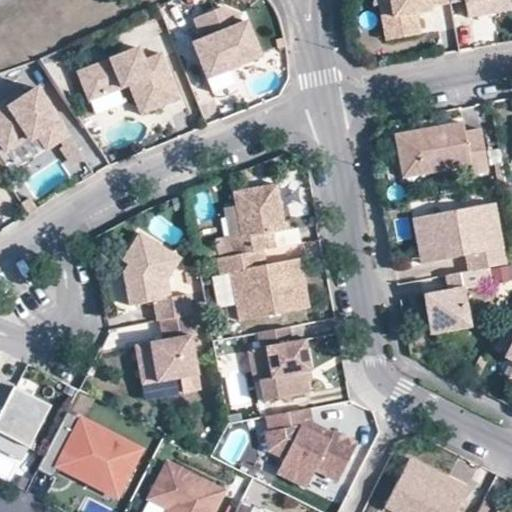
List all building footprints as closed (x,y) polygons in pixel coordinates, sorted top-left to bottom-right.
[(379,3),(381,19),(392,17),(396,38),(419,34),(415,13),(419,12),(419,8),(429,6),(450,2),(449,0),(373,0),(373,2),(373,4),(379,3)] [(511,9),(509,0),(475,0),(464,2),(467,17),(511,9)] [(207,78),(230,69),(229,66),(236,63),(237,66),(260,56),(246,22),(242,24),(237,13),(222,7),(194,18),(202,39),(193,43),(207,78)] [(385,40),(396,38),(392,17),(381,19),(385,40)] [(128,81),(129,84),(142,114),(180,98),(162,52),(144,59),(139,47),(77,71),(89,100),(123,87),(121,83),(128,81)] [(18,91),(0,103),(0,142),(5,150),(27,136),(35,131),(37,134),(46,148),(58,140),(67,134),(36,87),(22,96),(18,91)] [(422,161),(424,172),(469,164),(470,173),(487,170),(479,128),(464,131),(462,121),(394,134),(399,165),(422,161)] [(35,131),(27,136),(29,139),(37,134),(35,131)] [(83,157),(67,134),(58,140),(74,163),(83,157)] [(402,176),(424,172),(422,161),(399,165),(402,176)] [(241,236),(232,238),(235,255),(262,250),(272,248),(269,232),(285,229),(276,184),(233,192),(241,236)] [(229,238),(232,238),(241,236),(233,192),(220,194),(229,238)] [(183,196),(174,198),(175,207),(185,206),(183,196)] [(28,197),(20,202),(28,214),(36,209),(28,197)] [(427,215),(435,260),(465,255),(468,271),(485,268),(505,264),(493,203),(427,215)] [(421,263),(435,260),(427,215),(412,218),(421,263)] [(285,229),(269,232),(272,248),(300,243),(297,227),(285,229)] [(159,320),(191,314),(188,294),(169,297),(166,280),(180,260),(140,232),(122,260),(128,264),(133,267),(127,275),(122,276),(128,307),(153,302),(156,321),(159,320)] [(262,250),(235,255),(218,258),(220,274),(230,272),(239,320),(308,307),(299,258),(265,265),(262,250)] [(122,273),(122,276),(127,275),(133,267),(128,264),(122,273)] [(485,268),(468,271),(446,275),(449,290),(423,295),(430,333),(468,326),(461,289),(488,284),(485,268)] [(207,311),(191,314),(193,321),(208,319),(207,311)] [(191,314),(159,320),(163,340),(134,345),(142,384),(177,377),(179,392),(200,389),(190,336),(195,335),(193,321),(191,314)] [(289,326),(258,332),(261,347),(265,347),(271,377),(259,379),(263,401),(309,392),(307,379),(305,372),(310,371),(304,338),(291,341),(289,326)] [(259,379),(271,377),(265,347),(261,347),(248,350),(253,380),(259,379)] [(16,384),(0,376),(0,426),(32,443),(51,405),(15,386),(16,384)] [(315,433),(312,423),(309,408),(266,416),(269,431),(265,431),(269,450),(284,458),(277,472),(306,487),(315,469),(337,481),(356,443),(333,431),(332,433),(329,439),(315,433)] [(142,450),(68,412),(38,469),(53,477),(64,457),(106,479),(102,488),(118,496),(142,450)] [(332,433),(312,423),(315,433),(329,439),(332,433)] [(32,443),(0,426),(0,442),(25,456),(32,443)] [(106,479),(64,457),(59,466),(102,488),(106,479)] [(460,511),(456,510),(465,492),(445,483),(448,477),(409,458),(384,507),(394,511),(460,511)] [(213,511),(225,491),(169,462),(151,498),(171,508),(169,511),(213,511)] [(17,486),(27,491),(33,480),(23,475),(17,486)] [(143,511),(169,511),(171,508),(151,498),(143,511)]
